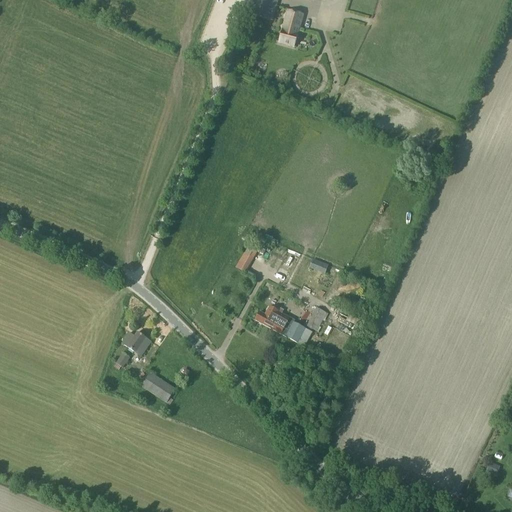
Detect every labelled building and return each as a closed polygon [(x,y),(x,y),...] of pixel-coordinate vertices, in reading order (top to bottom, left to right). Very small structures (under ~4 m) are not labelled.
[(277,0),(256,0),(252,16),(272,22),(277,0)] [(286,11),(280,38),(279,38),(278,44),(293,49),(295,42),(303,16),(286,11)] [(244,274),(253,260),(244,255),(235,268),(244,274)] [(313,261),(311,269),(326,275),(329,267),(313,261)] [(274,332),(281,319),(280,318),(283,312),(274,307),(272,310),(269,308),(265,316),(260,313),(255,322),(274,332)] [(327,314),(315,309),(306,328),(317,333),(327,314)] [(281,319),(274,332),(297,344),(305,330),(293,324),(294,322),(289,319),(288,322),(281,319)] [(320,337),(340,347),(345,335),(326,325),(320,337)] [(151,343),(137,334),(134,338),(129,335),(122,345),(141,358),(151,343)] [(122,370),(130,359),(123,354),(115,365),(122,370)] [(175,390),(150,374),(140,388),(166,405),(166,404),(169,399),(175,390)] [(485,471),(494,474),(498,463),(489,460),(485,471)]
